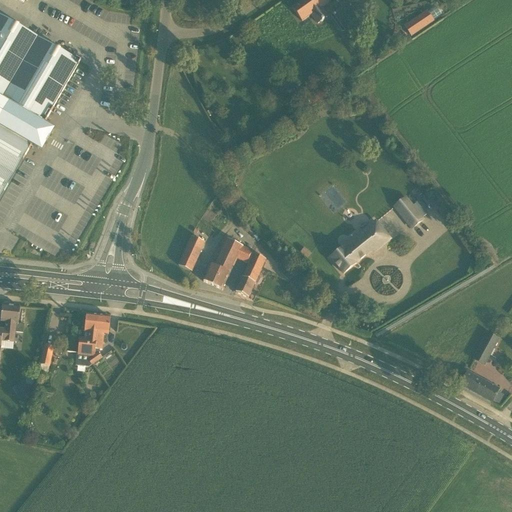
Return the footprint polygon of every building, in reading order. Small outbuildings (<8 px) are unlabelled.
[(326,0),(302,0),(292,8),(302,21),(311,14),(318,24),(322,21),(324,20),(323,20),(327,17),(321,8),(328,2),(326,0)] [(411,37),(434,21),(427,11),(404,26),(411,37)] [(0,197),(31,145),(38,149),(51,126),(44,122),(53,107),(78,65),(78,66),(81,61),(76,58),(0,14),(0,197)] [(285,29),(264,46),(272,56),(294,40),(285,29)] [(329,80),(306,96),(313,105),(336,90),(329,80)] [(424,220),(406,197),(392,208),(411,231),(424,220)] [(388,237),(376,221),(329,258),(341,273),(388,237)] [(178,265),(192,272),(206,242),(192,236),(178,265)] [(237,258),(249,264),(254,254),(254,253),(242,247),(243,246),(224,237),(203,282),(222,291),(237,258)] [(249,264),(236,293),(248,299),(266,260),(254,254),(249,264)] [(0,355),(1,342),(14,343),(15,331),(14,331),(14,324),(18,324),(20,308),(2,306),(0,322),(6,323),(5,330),(0,329),(0,355)] [(76,365),(88,366),(91,365),(88,361),(93,357),(95,356),(95,350),(95,349),(98,317),(93,316),(92,315),(90,315),(89,316),(86,315),(84,332),(79,332),(78,339),(80,339),(79,355),(77,355),(76,365)] [(95,356),(93,357),(88,361),(91,365),(92,366),(95,364),(96,365),(99,363),(98,361),(102,358),(99,354),(99,353),(100,350),(102,350),(104,334),(108,335),(110,318),(108,318),(107,317),(105,316),(104,317),(98,317),(95,349),(95,350),(95,356)] [(487,332),(472,360),(484,366),(499,339),(487,332)] [(45,345),(43,355),(40,365),(49,367),(53,347),(45,345)] [(467,373),(463,380),(460,386),(492,403),(493,401),(498,404),(502,397),(497,394),(499,390),(467,373)] [(12,388),(22,403),(32,396),(30,393),(34,390),(30,385),(26,387),(23,382),(12,388)]
